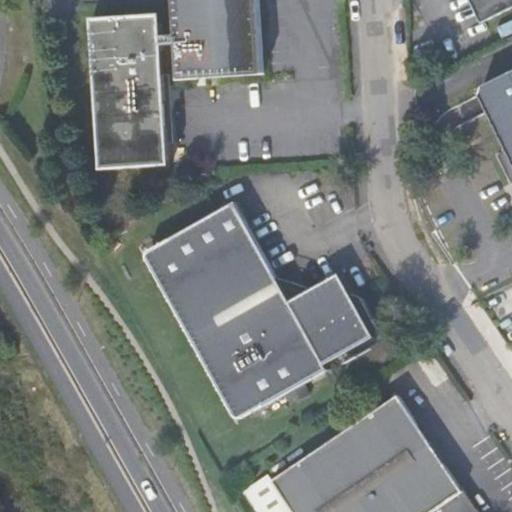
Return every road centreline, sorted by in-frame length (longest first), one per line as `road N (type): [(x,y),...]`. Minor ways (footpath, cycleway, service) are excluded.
road 1 (unclassified): [(372,0),(383,183),(398,242),(511,414)]
road 2 (secondary): [(155,511),(0,235)]
road 3 (secondary): [(0,277),(138,511)]
